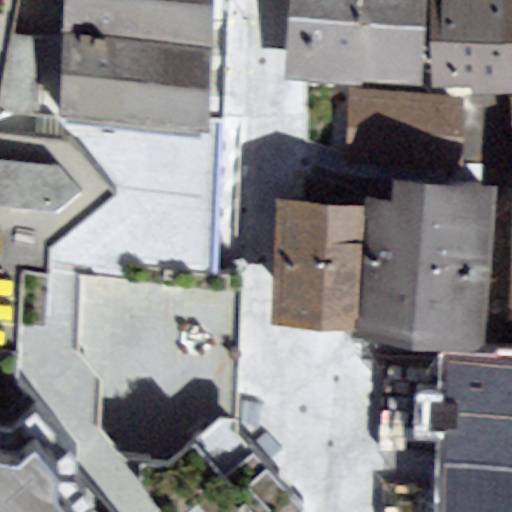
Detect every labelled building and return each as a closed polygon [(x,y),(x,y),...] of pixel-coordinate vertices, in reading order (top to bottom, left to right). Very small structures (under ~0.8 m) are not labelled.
[(201,0),(56,0),(50,101),(194,111),(201,0)] [(295,0),(291,70),(419,78),(424,0),(295,0)] [(511,0),(433,0),(434,91),(509,91),(511,90),(511,0)] [(468,97),(355,85),(347,156),(460,168),(468,97)] [(0,157),(0,203),(56,210),(80,190),(59,165),(0,157)] [(511,158),(501,158),(499,185),(489,286),(509,288),(507,319),(511,319),(511,158)] [(499,185),(394,178),(393,199),(367,197),(366,203),(358,330),(357,342),(484,350),(489,286),(499,185)] [(366,203),(279,195),(270,324),(358,330),(366,203)] [(511,511),(511,362),(438,359),(431,511),(511,511)] [(0,464),(0,511),(69,511),(57,497),(59,478),(37,451),(18,467),(0,464)]
